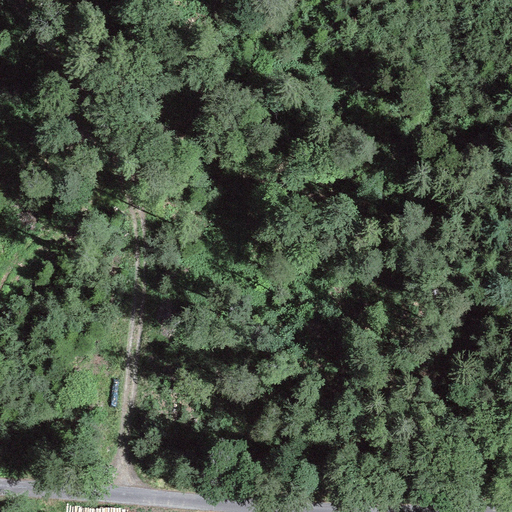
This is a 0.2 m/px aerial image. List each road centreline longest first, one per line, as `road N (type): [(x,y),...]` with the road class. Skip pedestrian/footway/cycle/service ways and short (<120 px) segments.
road 1 (track): [(13,0),(115,109),(142,252),(120,495)]
road 2 (track): [(325,511),(0,489)]
